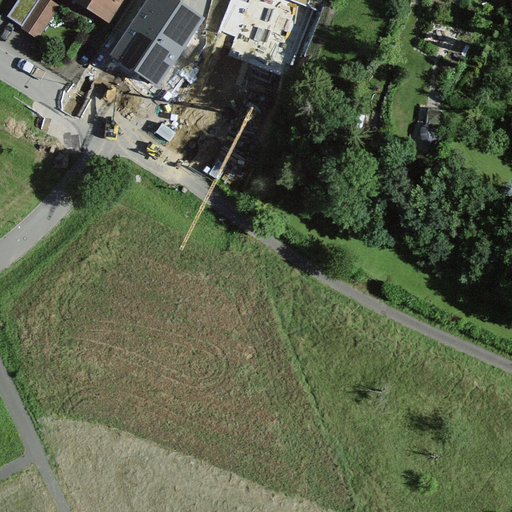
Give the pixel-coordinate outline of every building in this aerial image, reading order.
[(23,25),(40,0),(18,0),(7,16),(22,26),(23,25)] [(45,0),(40,0),(23,25),(38,36),(57,8),(45,0)] [(118,0),(87,0),(110,14),(118,0)] [(205,20),(176,0),(150,0),(111,56),(157,88),(205,20)] [(292,0),(249,0),(237,33),(243,35),(234,56),(282,75),(298,32),(283,26),(292,0)]
